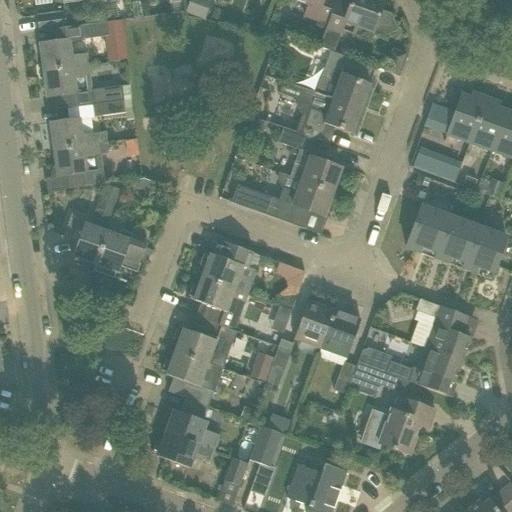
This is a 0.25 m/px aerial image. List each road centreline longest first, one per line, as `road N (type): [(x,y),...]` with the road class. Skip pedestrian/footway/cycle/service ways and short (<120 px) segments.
road 1 (residential): [(136,327),(179,203),(331,264),(354,260),(429,32),(417,0)]
road 2 (residential): [(8,144),(46,459)]
road 3 (residential): [(396,511),(511,416)]
road 4 (residential): [(96,479),(125,361)]
